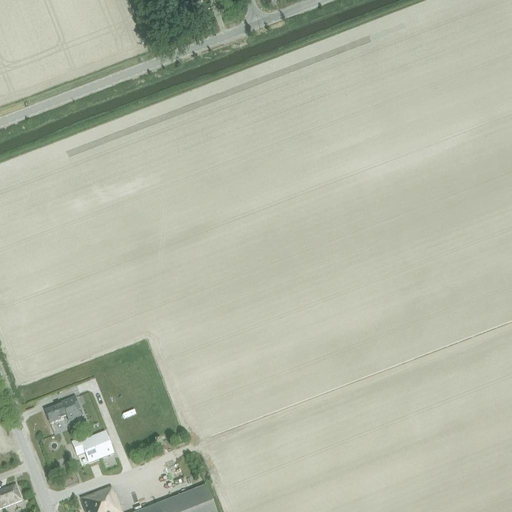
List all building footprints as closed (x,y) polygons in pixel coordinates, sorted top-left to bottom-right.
[(62,405),(45,412),(50,425),(66,418),(68,423),(76,420),(75,419),(82,416),(75,398),(61,404),(62,405)] [(88,437),(72,443),(77,457),(85,454),(89,464),(113,455),(105,433),(89,439),(88,437)] [(0,510),(22,502),(16,485),(0,490),(0,510)] [(71,491),(72,497),(90,493),(88,487),(71,491)] [(134,511),(215,511),(206,487),(142,511),(140,507),(134,510),(134,511)] [(114,496),(111,489),(81,500),(85,511),(122,511),(116,495),(114,496)]
